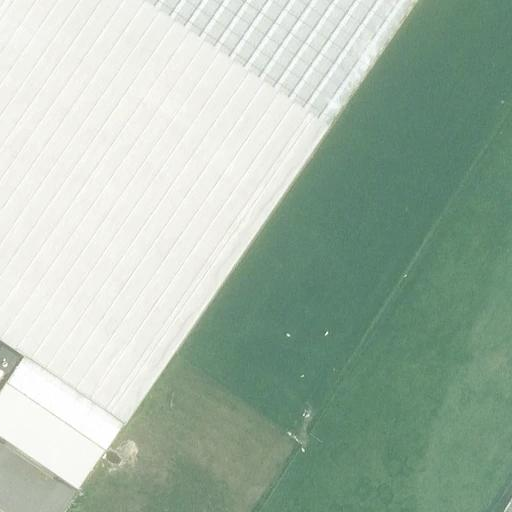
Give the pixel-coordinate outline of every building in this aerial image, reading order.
[(0,0),(0,343),(23,359),(4,386),(105,453),(132,414),(160,372),(414,0),(0,0)] [(0,348),(0,347),(0,371),(4,375),(6,376),(17,359),(0,348)] [(511,405),(438,358),(406,409),(507,473),(511,465),(511,405)] [(144,481),(190,511),(227,511),(271,448),(160,372),(132,414),(172,441),(144,481)] [(105,453),(4,386),(0,392),(0,441),(77,493),(105,453)]
